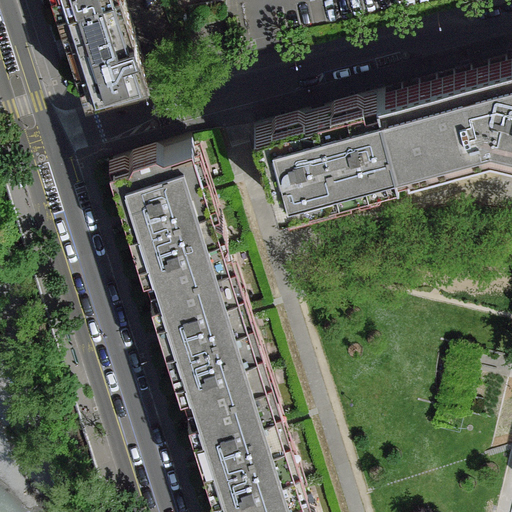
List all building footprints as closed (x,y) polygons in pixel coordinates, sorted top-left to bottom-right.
[(145,56),(126,0),(64,0),(73,29),(81,53),(93,91),(150,75),(145,56)] [(227,16),(226,0),(217,0),(188,7),(189,24),(227,16)] [(511,53),(380,89),(400,169),(491,144),(511,148),(511,53)] [(342,185),(400,169),(380,89),(319,106),(340,185),(342,185)] [(340,185),(319,106),(257,123),(280,201),(334,187),(340,185)] [(129,203),(133,216),(211,191),(209,183),(193,132),(114,157),(129,203)] [(211,191),(133,216),(136,227),(151,274),(230,249),(211,191)] [(230,249),(151,274),(167,320),(171,333),(249,308),(230,249)] [(251,314),(249,308),(171,333),(175,345),(189,391),(268,367),(251,314)] [(284,418),(268,367),(189,391),(203,437),(207,450),(286,425),(284,418)] [(286,392),(293,417),(303,415),(295,389),(286,392)] [(304,484),(286,425),(207,450),(211,463),(226,509),(304,484)] [(313,511),(304,484),(226,509),(227,511),(313,511)]
